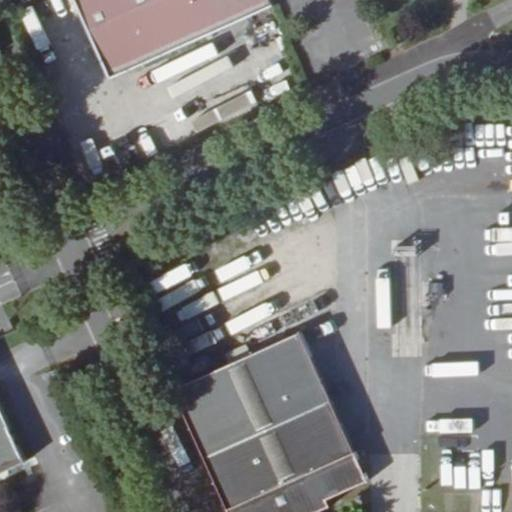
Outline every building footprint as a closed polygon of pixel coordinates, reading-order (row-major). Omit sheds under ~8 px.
[(88,0),(123,75),(280,3),(278,0),(88,0)] [(416,251),(416,233),(399,232),(399,251),(416,251)] [(229,279),(234,292),(261,280),(256,268),(229,279)] [(251,347),(177,380),(237,511),(283,511),(286,511),(298,511),(334,496),(331,489),(372,470),(305,323),(269,339),(251,347)] [(246,337),(251,347),(269,339),(264,329),(246,337)] [(0,468),(24,458),(0,403),(0,468)]
